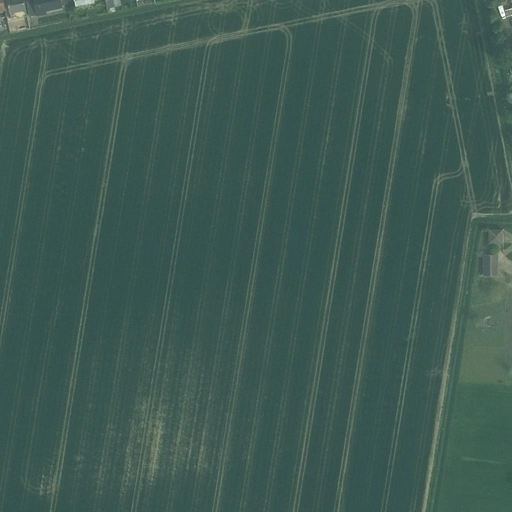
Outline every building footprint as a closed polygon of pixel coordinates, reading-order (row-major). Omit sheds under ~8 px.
[(7,0),(10,13),(11,20),(27,16),(25,9),(23,0),(7,0)] [(28,2),(26,2),(29,16),(62,9),(60,0),(34,0),(33,1),(28,2)] [(105,0),(106,8),(114,7),(113,0),(105,0)] [(487,244),(503,244),(503,228),(487,229),(487,244)] [(498,276),(498,254),(482,254),(483,276),(498,276)]
